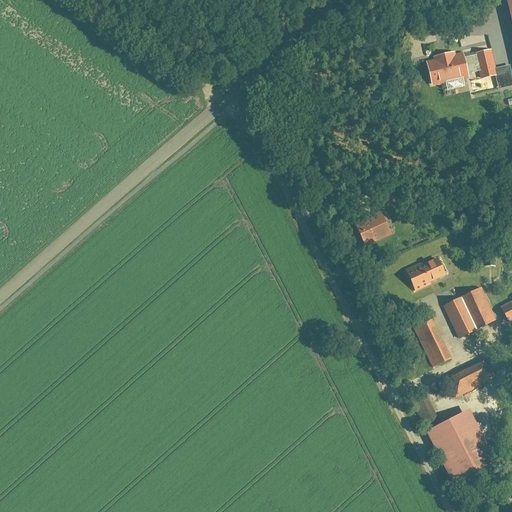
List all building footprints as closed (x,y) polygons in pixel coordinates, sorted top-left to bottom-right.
[(511,31),(500,34),(511,93),(511,31)] [(472,56),(478,77),(496,72),(490,51),(472,56)] [(425,63),(432,87),(469,77),(462,54),(425,63)] [(353,221),(364,247),(391,236),(380,210),(353,221)] [(496,321),(471,269),(451,278),(476,330),(496,321)] [(475,333),(456,297),(438,307),(457,343),(475,333)] [(511,323),(511,299),(498,307),(508,326),(511,323)] [(414,331),(429,368),(452,358),(437,322),(414,331)] [(447,378),(456,398),(493,382),(484,362),(447,378)] [(449,489),(493,468),(465,410),(421,431),(449,489)]
